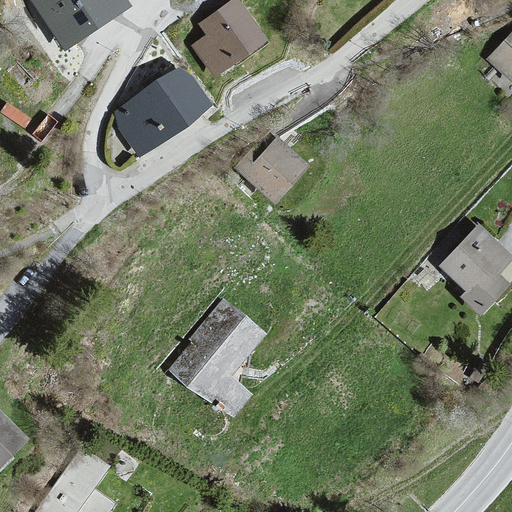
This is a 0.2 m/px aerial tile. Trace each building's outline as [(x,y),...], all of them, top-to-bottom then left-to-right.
[(34,0),(65,46),(127,5),(123,0),(34,0)] [(282,45),(244,2),(203,29),(213,39),(199,51),(230,83),(282,45)] [(511,34),(490,58),(511,78),(511,34)] [(222,90),(203,66),(123,116),(145,164),(235,106),(222,90)] [(322,164),(284,141),(251,187),(291,214),(322,164)] [(511,248),(488,227),(448,272),(479,298),(471,304),(492,325),(511,304),(511,248)] [(256,318),(232,299),(175,368),(222,404),(242,382),(222,360),(256,318)] [(46,440),(0,412),(0,479),(7,484),(46,440)] [(119,471),(91,451),(43,511),(121,511),(124,508),(104,494),(119,471)]
